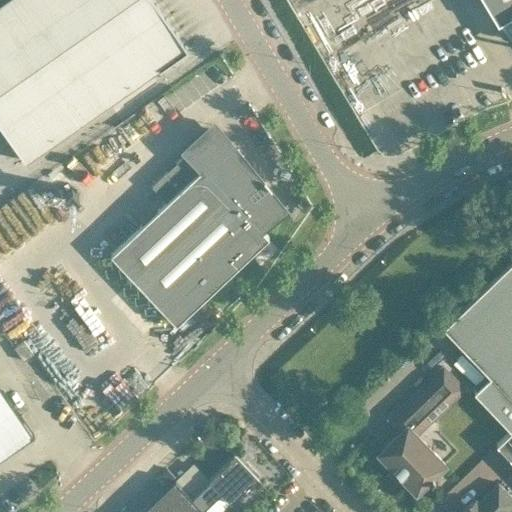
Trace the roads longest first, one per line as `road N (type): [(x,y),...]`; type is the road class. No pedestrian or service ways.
road 1 (unknown): [(189,0),(194,33),(180,53),(19,163),(0,165)]
road 2 (unknown): [(71,204),(27,248),(39,289),(77,340),(92,345),(130,326),(132,302),(123,285)]
road 3 (tertiary): [(372,222),(237,0)]
road 4 (unknown): [(266,47),(71,204)]
road 5 (tertiary): [(212,371),(372,222)]
road 6 (tertiary): [(64,511),(212,371)]
road 7 (residential): [(348,511),(212,371)]
road 8 (tertiary): [(372,222),(449,168),(511,140)]
road 9 (unknown): [(468,0),(356,61)]
